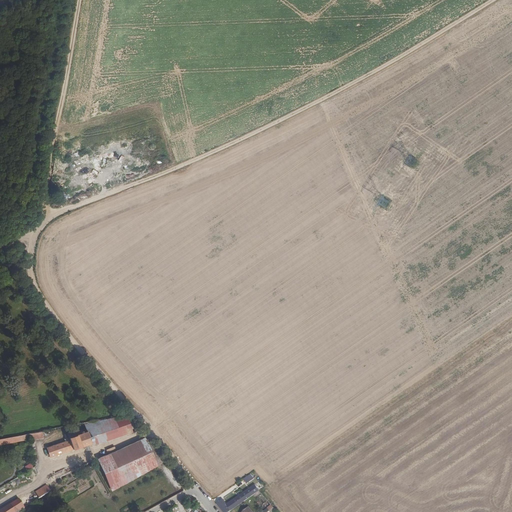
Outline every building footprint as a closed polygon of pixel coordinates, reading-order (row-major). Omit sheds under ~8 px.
[(92,166),(131,154),(125,137),(86,150),(92,166)] [(54,145),(49,182),(58,183),(65,147),(54,145)] [(60,190),(54,192),(56,198),(62,196),(60,190)] [(126,414),(84,422),(87,431),(91,443),(136,427),(126,414)] [(91,443),(87,431),(79,435),(77,428),(66,432),(68,439),(46,448),(50,457),(91,443)] [(43,433),(0,439),(0,445),(44,439),(43,433)] [(163,462),(145,438),(98,460),(111,491),(144,472),(163,462)] [(243,479),(247,484),(254,478),(251,473),(243,479)] [(37,497),(49,490),(46,485),(34,492),(37,497)] [(219,502),(227,511),(230,511),(264,489),(263,487),(260,489),(257,485),(228,504),(225,499),(219,502)] [(0,511),(12,511),(23,505),(18,498),(0,509),(0,511)]
